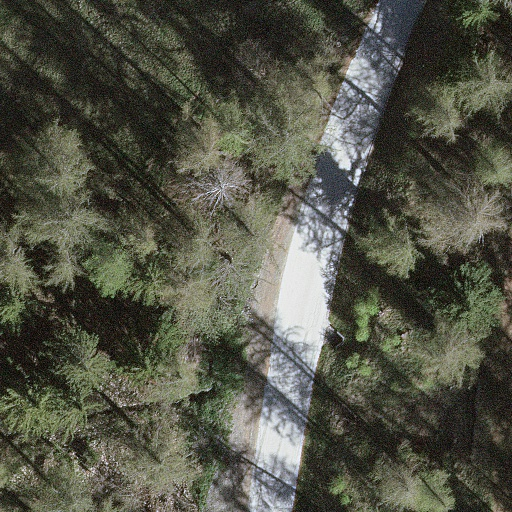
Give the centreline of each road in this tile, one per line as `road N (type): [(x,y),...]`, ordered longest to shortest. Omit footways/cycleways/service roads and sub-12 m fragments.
road 1 (tertiary): [(401,0),(351,125),(321,231),(269,511)]
road 2 (track): [(492,511),(511,205)]
